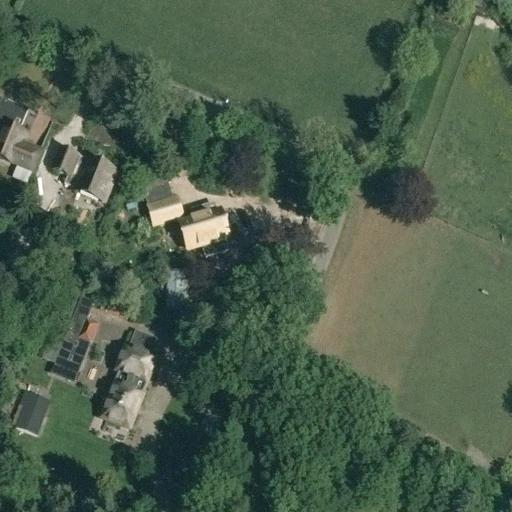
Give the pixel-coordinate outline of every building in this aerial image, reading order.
[(435,19),(456,27),(462,14),(454,10),(458,0),(438,0),(434,10),(438,12),(435,19)] [(20,145),(24,136),(19,133),(27,114),(36,118),(37,116),(1,101),(0,104),(0,121),(5,125),(0,136),(0,160),(30,173),(39,154),(20,145)] [(64,187),(75,191),(86,164),(86,162),(57,151),(49,174),(67,180),(64,187)] [(115,174),(86,164),(75,191),(75,193),(104,204),(115,174)] [(173,205),(171,197),(146,205),(149,213),(147,214),(152,230),(183,220),(177,204),(173,205)] [(192,224),(178,228),(186,252),(212,244),(216,254),(229,250),(218,215),(212,217),(209,207),(188,214),(192,224)] [(182,274),(168,274),(167,314),(186,315),(186,294),(182,294),(182,274)] [(53,365),(55,366),(50,377),(74,386),(79,375),(77,374),(98,327),(75,317),(53,365)] [(141,397),(140,397),(145,385),(148,386),(157,364),(124,352),(116,374),(118,375),(114,386),(114,387),(101,421),(128,431),(141,397)] [(37,439),(51,404),(30,395),(15,429),(37,439)]
